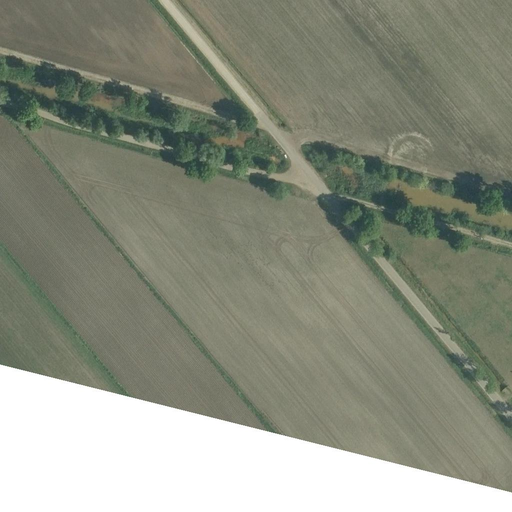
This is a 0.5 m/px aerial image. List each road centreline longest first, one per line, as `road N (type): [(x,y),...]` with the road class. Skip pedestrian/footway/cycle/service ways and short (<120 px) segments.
road 1 (unclassified): [(511,417),(165,0)]
road 2 (track): [(273,130),(0,51)]
